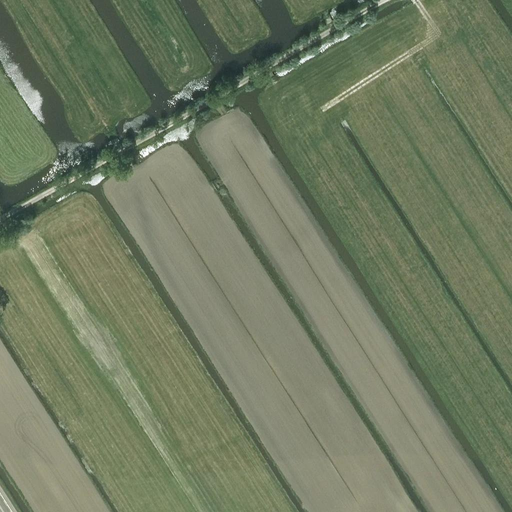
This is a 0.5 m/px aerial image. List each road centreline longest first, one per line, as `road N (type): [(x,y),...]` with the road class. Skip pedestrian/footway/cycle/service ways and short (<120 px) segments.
road 1 (track): [(0,218),(387,0)]
road 2 (track): [(321,109),(438,34),(415,0)]
